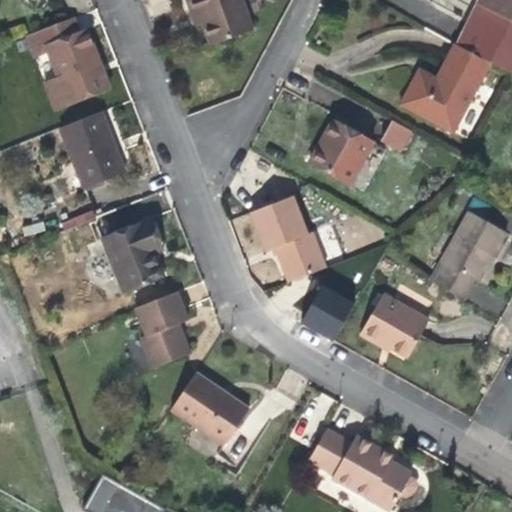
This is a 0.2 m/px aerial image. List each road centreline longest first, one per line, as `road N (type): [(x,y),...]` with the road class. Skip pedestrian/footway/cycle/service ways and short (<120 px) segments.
road 1 (residential): [(480,448),(245,321),(189,175)]
road 2 (residential): [(189,175),(259,92),(304,0)]
road 3 (residential): [(189,175),(121,0)]
